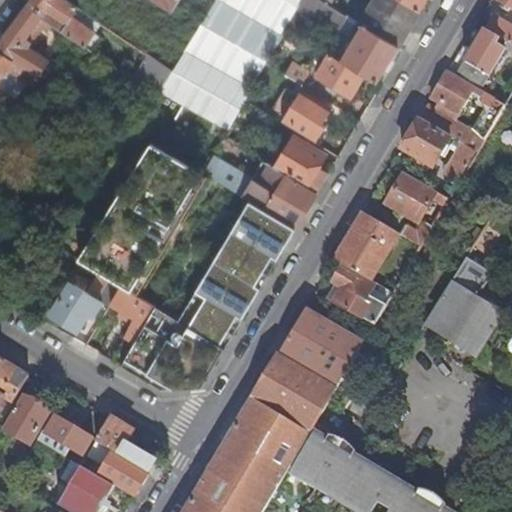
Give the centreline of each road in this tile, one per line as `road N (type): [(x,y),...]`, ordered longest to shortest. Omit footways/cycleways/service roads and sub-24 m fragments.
road 1 (residential): [(199,443),(463,0)]
road 2 (residential): [(199,443),(0,328)]
road 3 (residential): [(511,422),(394,363)]
